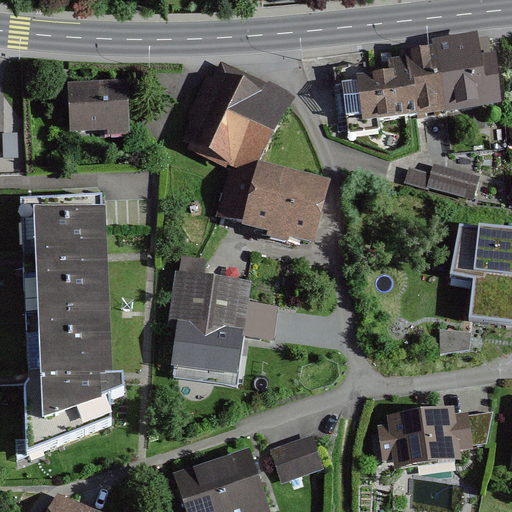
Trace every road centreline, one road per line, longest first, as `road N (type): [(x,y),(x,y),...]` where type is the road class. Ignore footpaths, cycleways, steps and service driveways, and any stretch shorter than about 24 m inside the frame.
road 1 (residential): [(283,33),(332,175),(335,253),(363,388)]
road 2 (residential): [(34,511),(89,483),(363,388)]
road 3 (primary): [(283,33),(127,39),(0,30)]
road 4 (primary): [(511,7),(283,33)]
road 5 (residential): [(363,388),(511,373)]
road 6 (track): [(363,388),(346,442),(343,511)]
